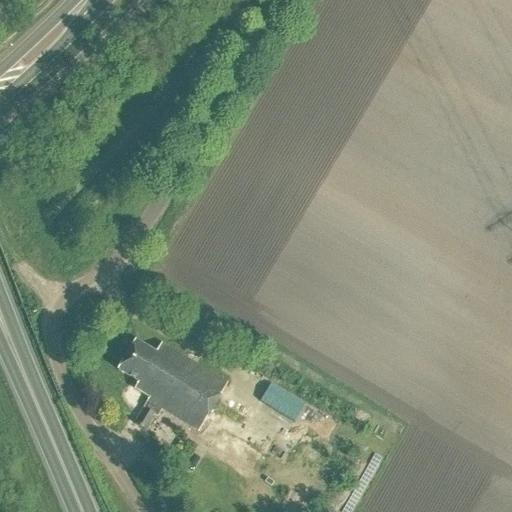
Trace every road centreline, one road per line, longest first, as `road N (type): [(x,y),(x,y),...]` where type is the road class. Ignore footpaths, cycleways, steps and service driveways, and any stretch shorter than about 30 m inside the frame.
road 1 (unclassified): [(137,511),(43,316),(135,256),(287,0)]
road 2 (trunk): [(85,511),(0,314)]
